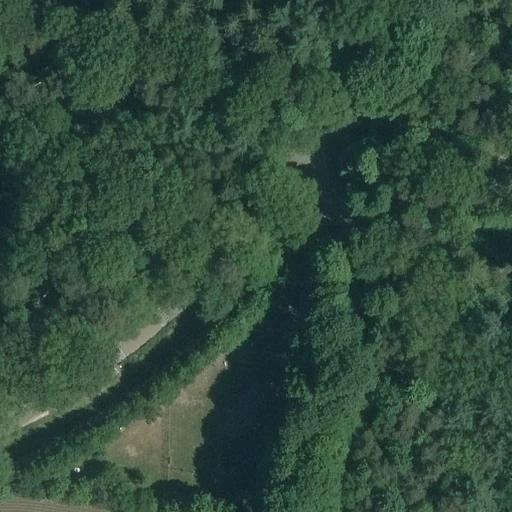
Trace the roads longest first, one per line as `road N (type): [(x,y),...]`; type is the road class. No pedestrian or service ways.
road 1 (tertiary): [(0,427),(146,330),(255,224),(304,162),(380,0)]
road 2 (track): [(294,511),(344,341),(349,289),(338,212)]
